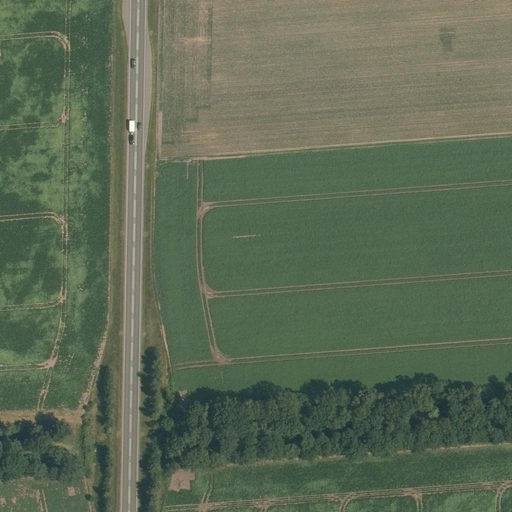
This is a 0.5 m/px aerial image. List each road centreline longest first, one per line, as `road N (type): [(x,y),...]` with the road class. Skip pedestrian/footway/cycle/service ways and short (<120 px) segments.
road 1 (trunk): [(129,511),(138,0)]
road 2 (track): [(511,398),(183,427)]
